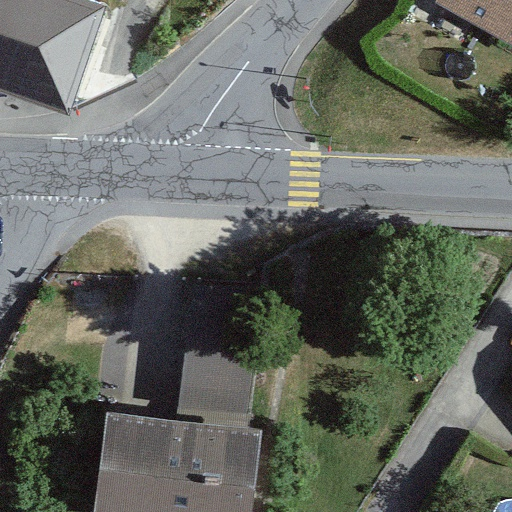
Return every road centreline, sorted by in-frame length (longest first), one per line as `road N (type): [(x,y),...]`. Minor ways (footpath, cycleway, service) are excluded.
road 1 (secondary): [(173,171),(511,180)]
road 2 (tertiary): [(173,171),(300,0)]
road 3 (secondary): [(0,164),(173,171)]
